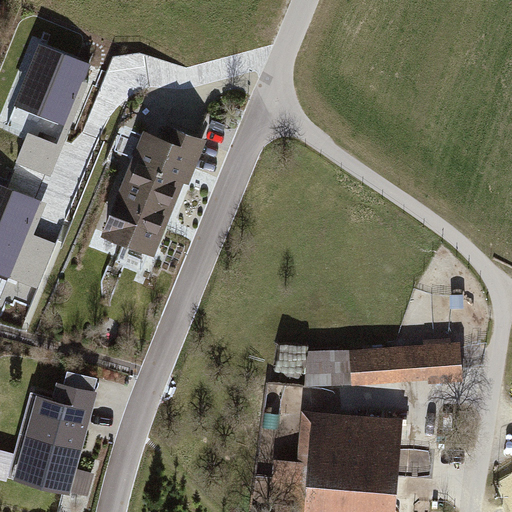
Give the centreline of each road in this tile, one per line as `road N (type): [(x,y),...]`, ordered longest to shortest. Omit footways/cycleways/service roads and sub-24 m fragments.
road 1 (residential): [(262,119),(333,152),(475,259),(506,295),(475,511)]
road 2 (residential): [(262,119),(151,370),(112,511)]
road 3 (residential): [(310,0),(262,119)]
